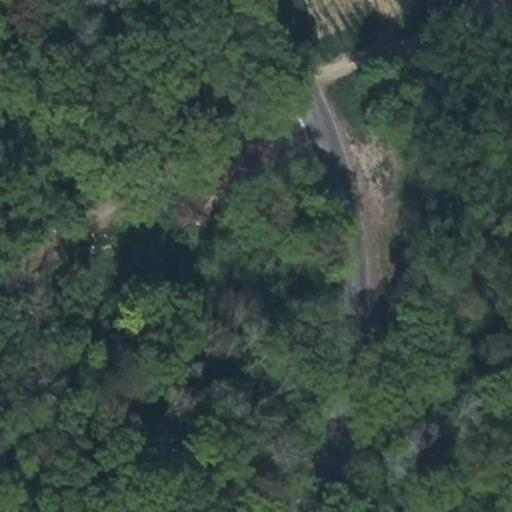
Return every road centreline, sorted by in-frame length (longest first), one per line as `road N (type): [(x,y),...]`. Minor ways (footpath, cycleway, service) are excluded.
road 1 (tertiary): [(249,0),(301,81),(323,133),(352,250),(352,356),(307,511)]
road 2 (track): [(511,13),(301,81)]
